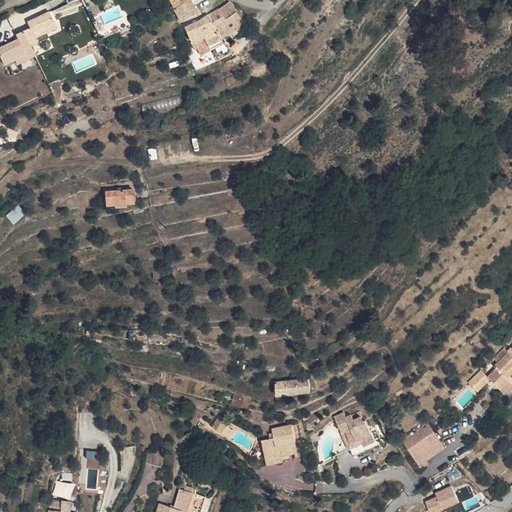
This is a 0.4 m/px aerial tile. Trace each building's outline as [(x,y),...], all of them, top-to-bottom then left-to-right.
[(191,7),(187,0),(170,0),(167,2),(174,16),(189,8),(191,7)] [(208,24),(214,34),(228,26),(233,15),(222,0),(216,0),(212,4),(220,17),(208,24)] [(220,17),(212,4),(201,11),(208,24),(220,17)] [(189,8),(174,16),(177,23),(193,15),(189,8)] [(32,26),(25,29),(32,44),(39,40),(37,36),(48,30),(58,25),(51,11),(30,21),(32,26)] [(216,38),(214,34),(208,24),(201,11),(193,15),(198,29),(195,30),(203,43),(216,38)] [(198,29),(193,15),(177,23),(184,36),(195,30),(198,29)] [(20,37),(0,47),(0,50),(6,62),(17,57),(27,52),(25,47),(32,44),(25,29),(18,33),(20,37)] [(51,35),(48,30),(37,36),(39,40),(51,35)] [(203,43),(195,30),(184,36),(183,36),(186,43),(189,42),(193,49),(203,43)] [(38,54),(54,46),(50,37),(33,45),(38,54)] [(37,54),(32,44),(25,47),(27,52),(17,57),(19,62),(37,54)] [(182,94),(144,103),(146,112),(184,102),(182,94)] [(137,202),(136,188),(107,189),(108,204),(137,202)] [(20,203),(8,214),(16,222),(27,212),(20,203)] [(298,299),(293,292),(284,298),(288,305),(298,299)] [(496,363),(498,365),(506,373),(511,367),(511,347),(509,351),(496,363)] [(511,380),(506,373),(498,365),(488,374),(491,377),(504,391),(511,383),(511,380)] [(478,389),(491,377),(488,374),(483,369),(470,381),(478,389)] [(311,377),(289,380),(290,393),(312,391),(311,377)] [(290,393),(289,380),(277,381),(278,394),(290,393)] [(251,397),(237,394),(235,404),(248,407),(251,397)] [(365,419),(360,409),(348,416),(346,411),(336,416),(355,456),(379,444),(367,418),(365,419)] [(230,420),(221,415),(215,426),(223,431),(230,420)] [(297,439),(293,422),(273,427),(275,436),(264,438),(270,465),(286,461),(284,454),(292,453),(297,451),(295,440),(297,439)] [(429,423),(405,438),(417,456),(441,441),(429,423)] [(441,441),(417,456),(421,463),(445,447),(441,441)] [(106,486),(103,449),(87,450),(90,488),(106,486)] [(149,450),(147,461),(163,465),(166,454),(149,450)] [(75,489),(87,490),(88,453),(81,453),(81,473),(62,472),(62,494),(75,494),(75,489)] [(294,459),(292,453),(284,454),(286,461),(294,459)] [(458,468),(449,472),(452,479),(462,474),(458,468)] [(435,511),(460,501),(453,485),(437,492),(439,495),(428,500),(432,511),(435,511)] [(183,489),(179,487),(173,505),(160,501),(156,511),(179,511),(182,506),(188,508),(193,492),(189,490),(183,489)] [(201,511),(206,496),(193,492),(188,508),(200,511),(201,511)] [(75,499),(65,496),(63,503),(62,507),(57,506),(51,505),(51,509),(50,509),(49,511),(73,511),(74,511),(72,511),(75,499)]
